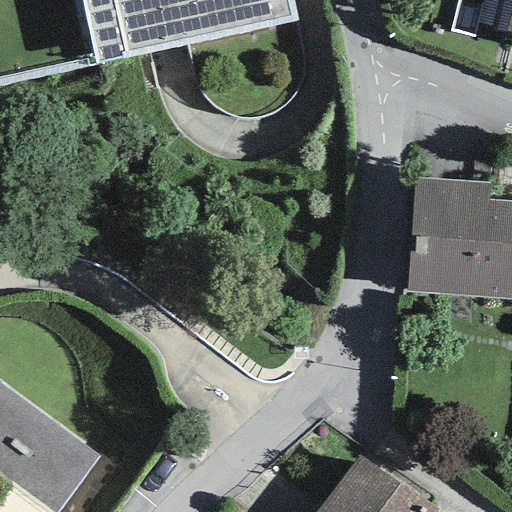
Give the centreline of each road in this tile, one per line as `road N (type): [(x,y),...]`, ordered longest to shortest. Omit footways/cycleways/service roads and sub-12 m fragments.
road 1 (residential): [(379,80),(376,217),(344,344),(316,388),(180,511)]
road 2 (residential): [(379,80),(511,119)]
